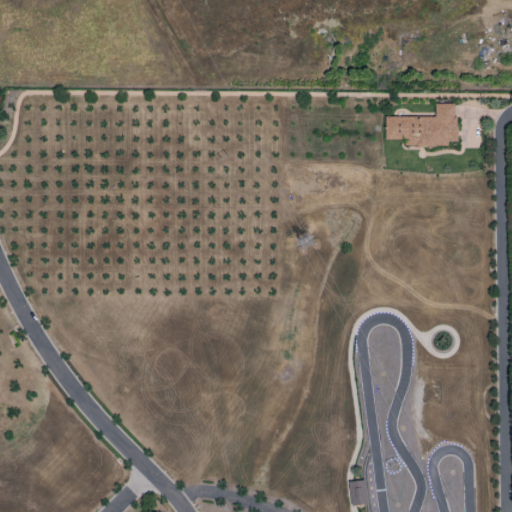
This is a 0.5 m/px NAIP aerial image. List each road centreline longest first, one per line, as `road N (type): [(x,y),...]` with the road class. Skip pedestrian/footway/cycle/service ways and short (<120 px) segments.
road 1 (residential): [(0,153),(28,92),(511,98)]
road 2 (residential): [(0,261),(67,375),(185,511)]
